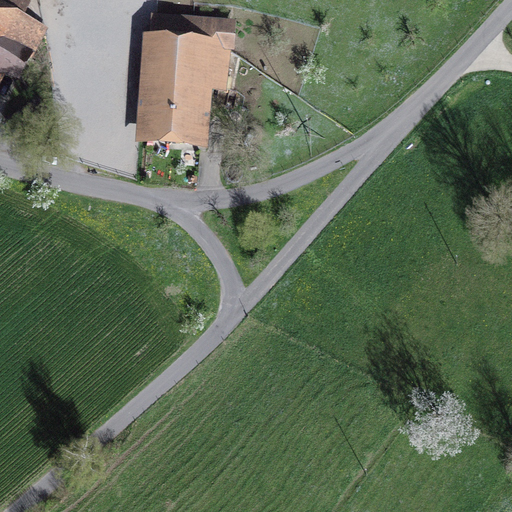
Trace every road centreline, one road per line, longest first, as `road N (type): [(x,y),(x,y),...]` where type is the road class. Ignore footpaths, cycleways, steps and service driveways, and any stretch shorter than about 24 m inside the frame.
road 1 (unclassified): [(18,511),(233,315)]
road 2 (unclassified): [(160,203),(285,185),(411,112)]
road 3 (unclassified): [(233,315),(411,112)]
road 4 (track): [(43,0),(59,97),(50,177)]
road 5 (unclassified): [(160,203),(0,163)]
road 6 (unclassified): [(233,315),(223,265),(202,235),(160,203)]
